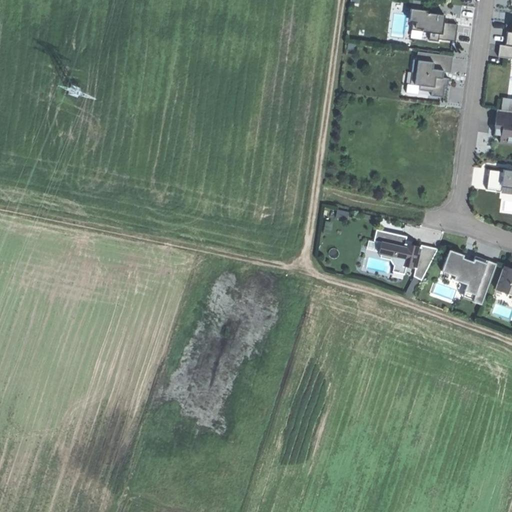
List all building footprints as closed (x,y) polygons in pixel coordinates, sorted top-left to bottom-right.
[(413,0),(412,12),(415,12),(421,12),(422,1),(414,0),(413,0)] [(423,33),(430,34),(440,35),(445,35),(446,23),(442,23),(442,19),(444,19),(445,12),(436,11),(435,14),(421,12),(415,12),(414,29),(423,29),(423,33)] [(445,35),(440,35),(440,39),(457,41),(458,32),(459,24),(446,23),(445,35)] [(408,83),(407,92),(445,96),(447,73),(452,74),(454,54),(419,51),(416,84),(408,83)] [(511,112),(496,110),(494,123),(493,136),(500,137),(499,144),(511,145),(511,112)] [(499,187),(500,171),(487,170),(486,190),(499,191),(499,187)] [(511,187),(511,171),(500,171),(499,187),(511,187)] [(406,239),(376,233),(374,243),(381,245),(378,256),(392,259),(396,267),(415,271),(413,278),(421,282),(437,252),(421,248),(420,250),(413,248),(405,246),(406,239)] [(448,252),(441,272),(454,277),(453,281),(466,285),(464,292),(475,295),(472,303),(482,306),(495,264),(474,257),(472,263),(467,261),(461,259),(462,256),(448,252)] [(511,270),(502,267),(495,291),(511,296),(511,299),(511,270)] [(461,299),(472,303),(475,295),(464,292),(461,299)]
